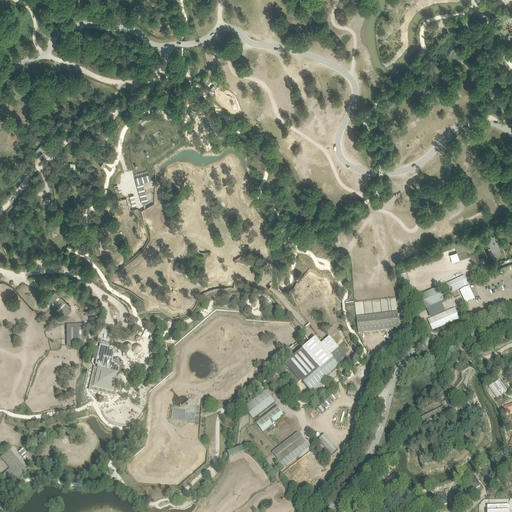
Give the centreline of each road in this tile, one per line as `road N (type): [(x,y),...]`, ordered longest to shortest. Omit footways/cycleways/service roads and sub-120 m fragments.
road 1 (track): [(213,33),(232,73),(263,86),(280,120),(326,154),(343,186),(407,229),(447,189),(452,153),(440,141)]
road 2 (track): [(166,45),(156,73),(117,83),(42,53),(28,7),(14,0)]
road 3 (track): [(148,77),(146,95),(79,129),(0,212)]
road 4 (track): [(23,356),(38,286),(60,291),(86,320)]
